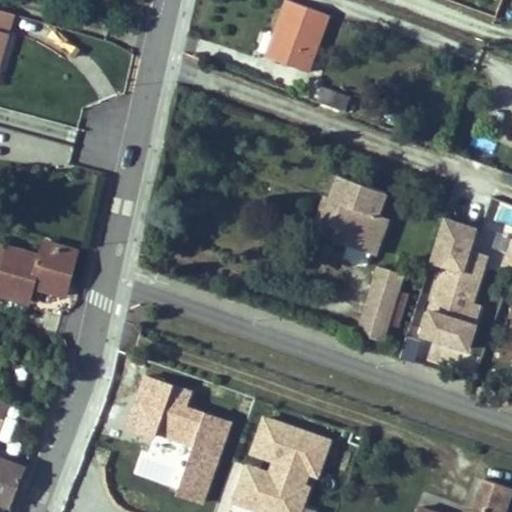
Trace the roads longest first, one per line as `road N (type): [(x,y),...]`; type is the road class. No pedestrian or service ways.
road 1 (residential): [(511,421),(107,280)]
road 2 (residential): [(107,280),(170,0)]
road 3 (residential): [(34,511),(86,374),(107,280)]
road 4 (unknown): [(158,54),(14,0)]
